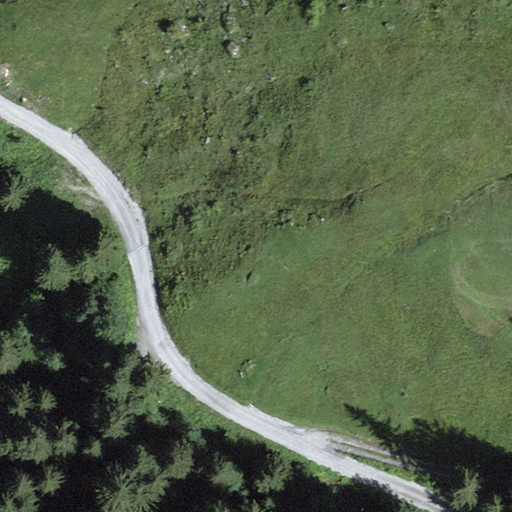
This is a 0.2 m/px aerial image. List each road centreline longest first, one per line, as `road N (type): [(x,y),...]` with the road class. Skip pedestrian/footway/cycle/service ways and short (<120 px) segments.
road 1 (track): [(0,101),(65,143),(112,190),(135,239),(153,325),(188,379),(231,409),(454,511)]
road 2 (track): [(296,437),(511,483)]
